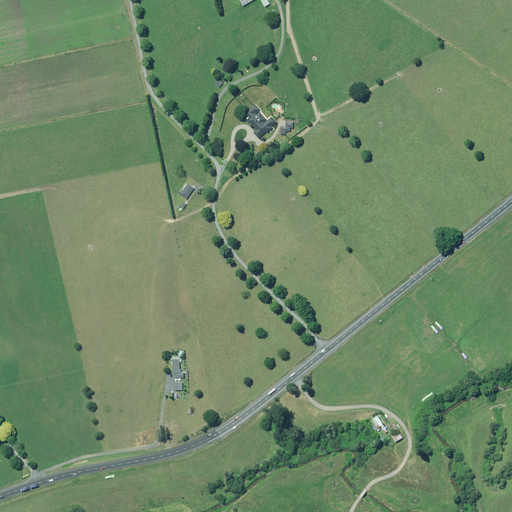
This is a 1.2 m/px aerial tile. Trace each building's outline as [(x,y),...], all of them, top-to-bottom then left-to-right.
[(251,117),(248,120),(251,123),(249,125),(253,129),(255,127),(257,131),(255,133),(261,139),(268,132),(269,133),(271,131),(273,133),(277,130),(274,126),(278,122),(272,115),(268,119),(261,111),(261,110),(257,105),(247,113),(251,117)] [(295,122),(288,121),(287,127),(283,126),(282,135),(287,135),(287,131),(292,132),(292,128),(295,128),(295,122)] [(195,188),(189,184),(184,190),(183,189),(180,194),(188,199),(195,188)] [(176,373),(176,378),(183,378),(186,378),(186,373),(182,373),(182,359),(175,360),(175,373),(176,373)] [(321,415),(314,407),(309,411),(315,419),(321,415)] [(390,432),(379,416),(373,420),(380,431),(384,429),(387,434),(390,432)] [(405,438),(400,431),(393,436),(397,443),(405,438)]
